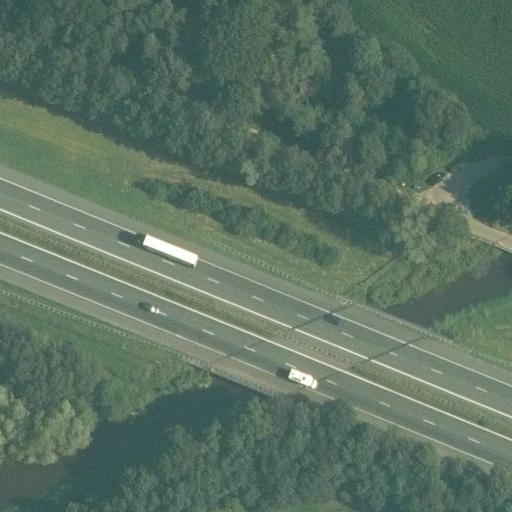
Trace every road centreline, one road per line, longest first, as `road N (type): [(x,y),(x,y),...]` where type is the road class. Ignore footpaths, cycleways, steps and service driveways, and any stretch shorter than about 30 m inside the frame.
road 1 (unclassified): [(511,240),(0,29)]
road 2 (motorway): [(0,250),(511,457)]
road 3 (motorway): [(511,402),(0,195)]
